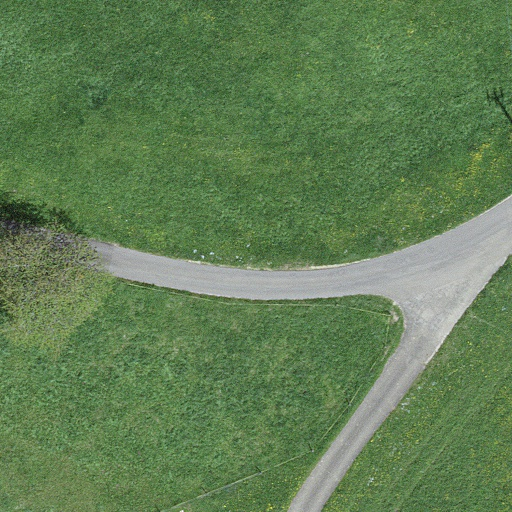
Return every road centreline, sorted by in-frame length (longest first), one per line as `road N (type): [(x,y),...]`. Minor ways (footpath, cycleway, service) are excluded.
road 1 (unclassified): [(511,220),(458,254),(410,271),(316,284),(209,281),(0,235)]
road 2 (track): [(458,254),(418,335),(301,511)]
